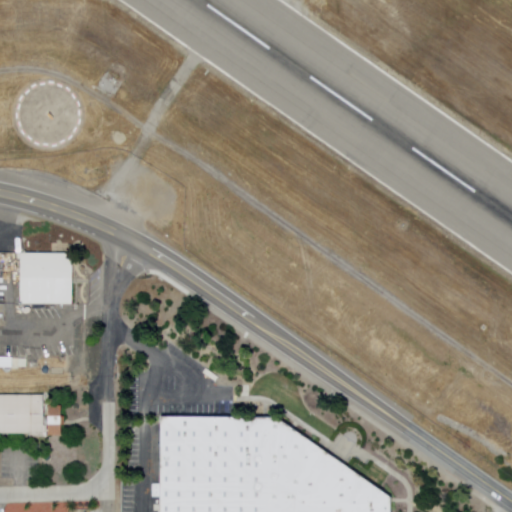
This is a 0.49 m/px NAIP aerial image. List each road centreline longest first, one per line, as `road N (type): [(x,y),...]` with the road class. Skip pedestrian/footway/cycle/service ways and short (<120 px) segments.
road 1 (residential): [(511,500),(131,239),(98,220),(0,190)]
road 2 (residential): [(131,239),(109,289),(103,511)]
